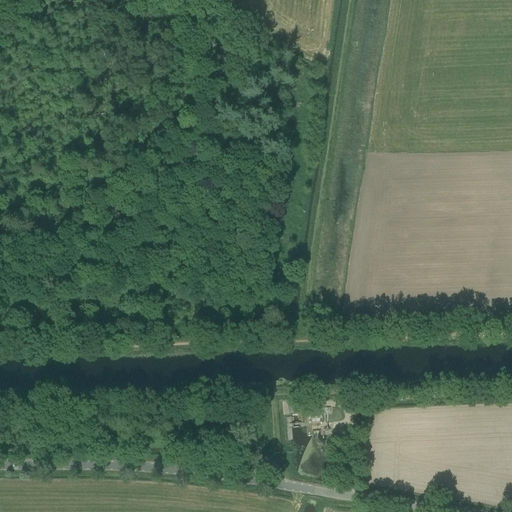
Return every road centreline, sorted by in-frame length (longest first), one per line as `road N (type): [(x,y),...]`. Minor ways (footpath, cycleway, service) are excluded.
road 1 (track): [(0,309),(23,309),(255,54),(250,35),(193,0)]
road 2 (unclassified): [(0,463),(127,466),(306,489)]
road 3 (unclassified): [(446,511),(306,489)]
road 4 (track): [(0,196),(80,195),(120,206)]
